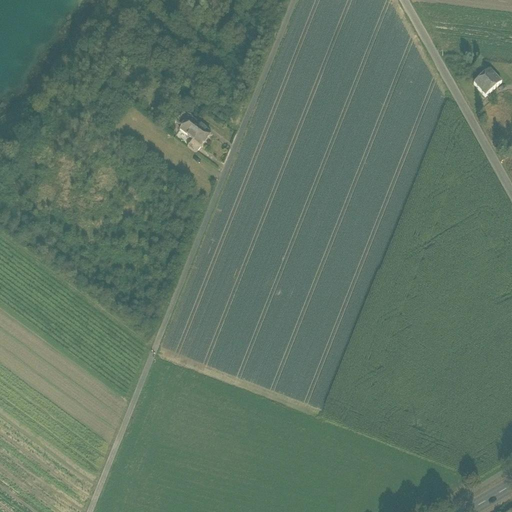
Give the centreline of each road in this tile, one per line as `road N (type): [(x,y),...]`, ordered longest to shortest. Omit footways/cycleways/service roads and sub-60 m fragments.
road 1 (unclassified): [(90,511),(293,0)]
road 2 (unclassified): [(403,0),(511,193)]
